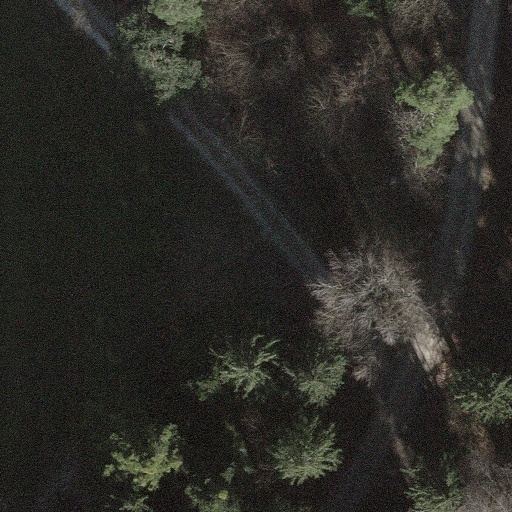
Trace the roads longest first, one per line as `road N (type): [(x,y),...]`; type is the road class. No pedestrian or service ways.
road 1 (track): [(69,0),(333,282),(400,387),(421,477),(440,511)]
road 2 (track): [(474,0),(463,104),(400,387),(341,511)]
